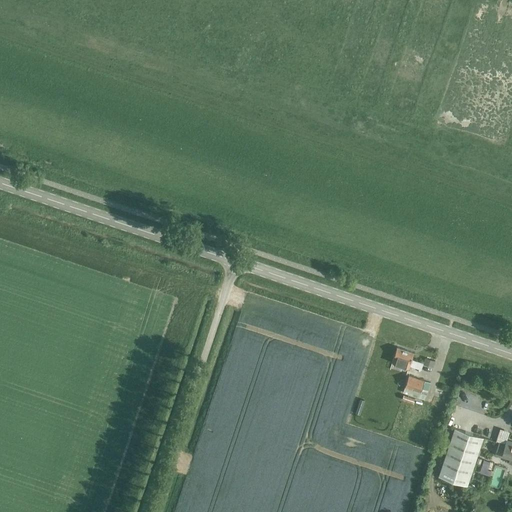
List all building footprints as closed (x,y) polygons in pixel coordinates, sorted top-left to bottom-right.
[(412,359),(414,353),(397,347),(392,362),(409,368),(410,365),(421,369),(423,363),(412,359)] [(425,357),(423,363),(433,366),(435,360),(425,357)] [(430,383),(409,375),(403,394),(406,396),(407,394),(425,400),(430,383)] [(404,395),(402,399),(413,403),(415,399),(404,395)] [(360,398),(355,413),(360,414),(364,400),(360,398)] [(467,486),(483,438),(455,428),(439,476),(467,486)] [(511,463),(511,442),(506,441),(505,445),(499,443),(495,455),(502,457),(502,455),(511,457),(509,463),(511,463)]
